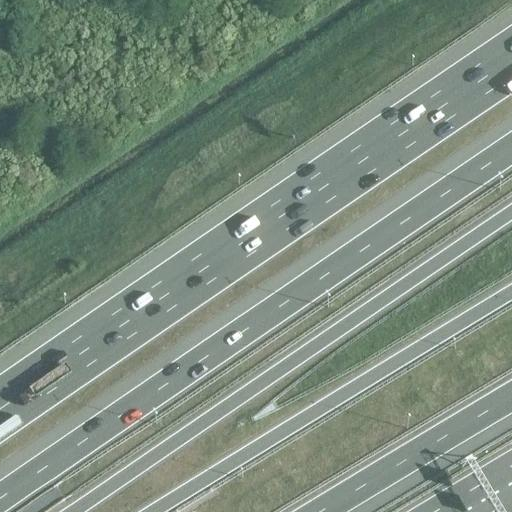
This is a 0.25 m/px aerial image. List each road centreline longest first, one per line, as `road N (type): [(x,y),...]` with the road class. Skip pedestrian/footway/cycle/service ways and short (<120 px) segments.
road 1 (motorway): [(511,54),(0,408)]
road 2 (motorway): [(511,150),(0,498)]
road 3 (motorway): [(72,511),(511,213)]
road 4 (motorway): [(150,511),(511,290)]
road 5 (motorway): [(322,511),(511,394)]
